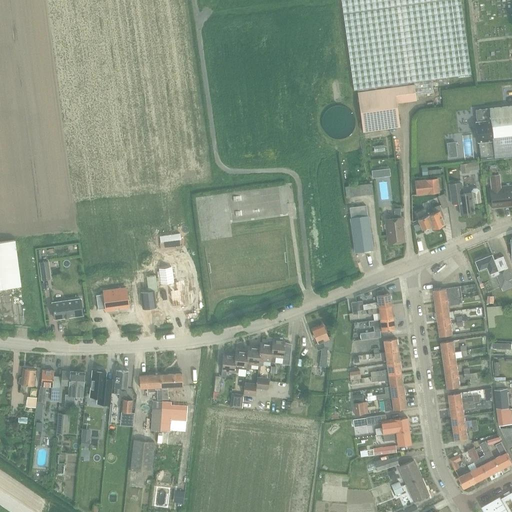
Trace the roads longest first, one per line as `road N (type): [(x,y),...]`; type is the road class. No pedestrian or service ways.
road 1 (residential): [(408,265),(205,337),(0,342)]
road 2 (residential): [(460,506),(437,454),(408,265)]
